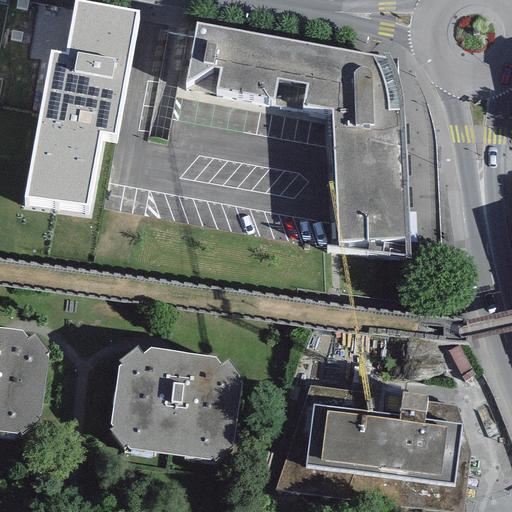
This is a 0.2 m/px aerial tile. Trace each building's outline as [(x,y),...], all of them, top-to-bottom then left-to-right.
[(144,13),(71,1),(63,53),(47,50),(21,205),(91,216),(103,146),(121,149),(144,13)] [(388,59),(197,24),(186,84),(302,104),(332,110),(338,249),(408,257),(403,119),(402,102),(399,86),(396,73),(388,59)] [(0,329),(0,432),(23,437),(41,423),(50,362),(32,333),(0,329)] [(149,349),(120,368),(109,429),(125,451),(216,463),(231,448),(240,398),(217,357),(149,349)] [(399,416),(314,405),(308,465),(454,484),(460,426),(424,420),(428,397),(404,393),(399,416)]
